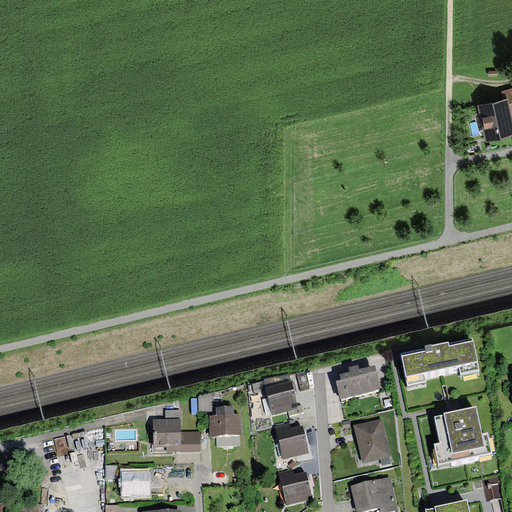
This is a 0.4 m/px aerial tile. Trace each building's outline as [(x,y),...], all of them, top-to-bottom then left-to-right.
[(474,104),(483,138),(511,131),(505,107),(511,105),(511,87),(503,90),(505,97),(474,104)] [(467,340),(396,356),(402,386),(474,370),(467,340)] [(351,379),(341,381),(343,387),(338,388),(342,404),(381,395),(376,373),(361,377),(360,371),(349,374),(351,379)] [(306,377),(297,379),(300,392),(309,390),(306,377)] [(266,392),(272,417),(297,411),(292,386),(266,392)] [(212,395),(200,398),(199,412),(212,411),(212,395)] [(477,407),(428,418),(439,466),(487,455),(477,407)] [(209,419),(210,440),(241,439),(240,418),(232,419),(232,410),(217,411),(217,419),(209,419)] [(165,422),(179,422),(178,412),(165,412),(165,422)] [(165,422),(153,423),(154,450),(179,450),(179,422),(165,422)] [(382,423),(354,429),(362,464),(390,458),(382,423)] [(289,425),(275,428),(282,460),(308,455),(302,429),(290,432),(289,425)] [(292,471),(278,475),(286,507),(311,500),(305,475),(293,478),(292,471)] [(148,477),(124,477),(124,497),(148,497),(148,477)] [(397,511),(390,481),(352,490),(356,511),(375,511),(377,511),(376,511),(397,511)] [(472,511),(470,499),(418,511),(417,511),(472,511)]
